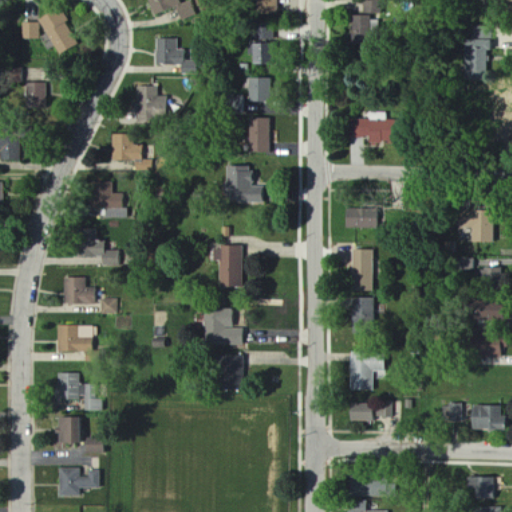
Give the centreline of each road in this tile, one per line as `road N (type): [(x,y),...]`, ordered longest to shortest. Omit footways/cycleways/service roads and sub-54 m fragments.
road 1 (residential): [(111,0),(123,32),(120,56),(67,162),(31,293),(26,511)]
road 2 (residential): [(318,0),(317,511)]
road 3 (residential): [(317,173),(511,174)]
road 4 (residential): [(318,445),(511,451)]
